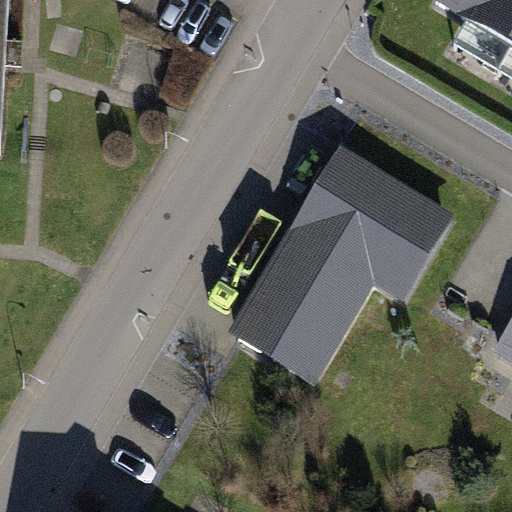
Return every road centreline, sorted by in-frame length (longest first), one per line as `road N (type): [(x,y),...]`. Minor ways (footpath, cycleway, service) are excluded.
road 1 (residential): [(296,34),(11,511)]
road 2 (residential): [(511,169),(296,34)]
